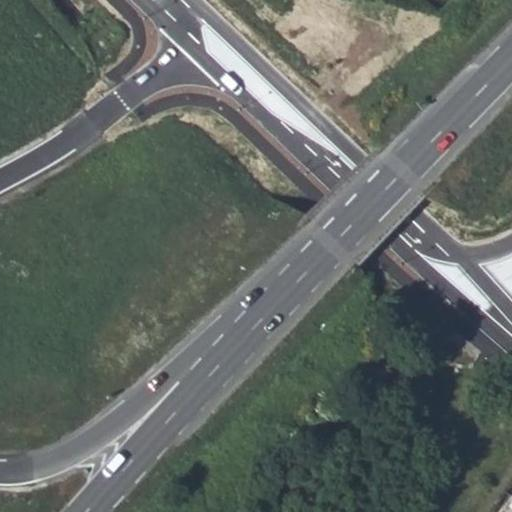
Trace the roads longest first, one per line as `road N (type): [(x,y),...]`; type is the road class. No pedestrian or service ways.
road 1 (tertiary): [(334,240),(107,432),(51,465),(0,470)]
road 2 (tertiary): [(459,259),(198,0)]
road 3 (secondary): [(334,240),(87,511)]
road 4 (tertiary): [(267,131),(430,290),(511,350)]
road 5 (secondary): [(511,66),(334,240)]
road 6 (secondary): [(267,131),(328,170),(423,254),(459,259)]
road 7 (track): [(444,511),(464,482),(456,382),(475,323)]
road 8 (tertiary): [(0,187),(61,153),(127,94)]
